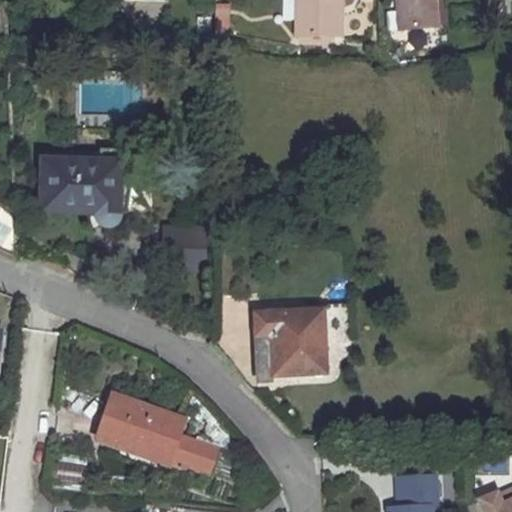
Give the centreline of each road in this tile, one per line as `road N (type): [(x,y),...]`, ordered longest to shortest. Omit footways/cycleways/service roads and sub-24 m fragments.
road 1 (residential): [(39,285),(189,348),(259,419),(290,511)]
road 2 (residential): [(10,511),(39,285)]
